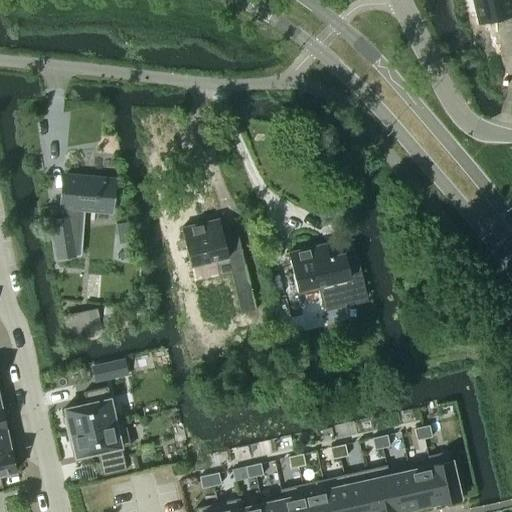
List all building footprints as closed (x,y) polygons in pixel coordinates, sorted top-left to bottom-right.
[(511,10),(510,0),(472,0),(476,22),(511,16),(511,10)] [(82,177),(63,175),(60,207),(62,219),(50,220),(55,258),(74,255),(72,243),(75,243),(77,209),(107,212),(110,180),(94,178),(94,177),(82,175),(82,177)] [(218,218),(180,227),(189,265),(213,259),(218,275),(230,272),(239,312),(254,309),(235,228),(221,232),(218,218)] [(296,289),(320,283),(324,300),(338,297),(339,304),(364,298),(360,277),(349,280),(342,253),(328,256),(324,242),(287,251),(296,289)] [(96,335),(91,312),(66,318),(70,341),(96,335)] [(109,363),(92,366),(95,380),(114,376),(111,366),(124,364),(123,359),(109,363)] [(115,422),(114,421),(107,386),(83,391),(86,403),(64,408),(66,417),(64,418),(67,433),(115,422)] [(67,433),(71,448),(73,447),(75,457),(97,452),(102,475),(126,470),(120,446),(129,444),(124,420),(124,419),(114,421),(115,422),(67,433)] [(424,438),(431,436),(429,425),(421,426),(424,438)] [(421,426),(413,428),(416,440),(424,438),(421,426)] [(0,450),(10,449),(5,428),(0,428),(0,450)] [(382,447),(389,446),(387,434),(379,436),(382,447)] [(379,436),(371,437),(374,449),(382,447),(379,436)] [(339,457),(347,455),(344,443),(337,445),(339,457)] [(339,457),(337,445),(329,447),(332,459),(339,457)] [(10,449),(0,450),(0,486),(1,486),(0,480),(0,474),(15,471),(10,449)] [(454,471),(449,450),(426,455),(428,460),(429,460),(438,502),(460,497),(457,485),(459,484),(456,470),(454,471)] [(294,455),(297,466),(305,465),(302,453),(294,455)] [(287,456),(289,468),(297,466),(294,455),(287,456)] [(428,460),(407,464),(417,507),(438,502),(429,460),(428,460)] [(262,474),(260,462),(252,464),(255,476),(262,474)] [(255,476),(252,464),(245,466),(247,477),(255,476)] [(364,469),(373,511),(393,511),(396,511),(386,469),(387,469),(386,464),(364,469)] [(417,507),(407,464),(387,469),(386,469),(396,511),(417,507)] [(343,474),(351,511),(373,511),(364,469),(343,474)] [(220,483),(218,472),(208,474),(211,486),(220,483)] [(208,474),(199,476),(201,488),(211,486),(208,474)] [(329,511),(351,511),(343,474),(322,479),(329,511)] [(301,483),(307,511),(329,511),(322,479),(301,483)] [(279,488),(280,493),(281,493),(285,511),(307,511),(301,483),(279,488)] [(259,498),(260,502),(261,502),(263,511),(285,511),(281,493),(280,493),(259,498)] [(240,511),(240,507),(241,507),(239,497),(217,502),(218,511),(240,511)] [(218,511),(217,502),(195,507),(195,511),(218,511)] [(263,511),(261,502),(260,502),(241,507),(240,507),(240,511),(263,511)]
